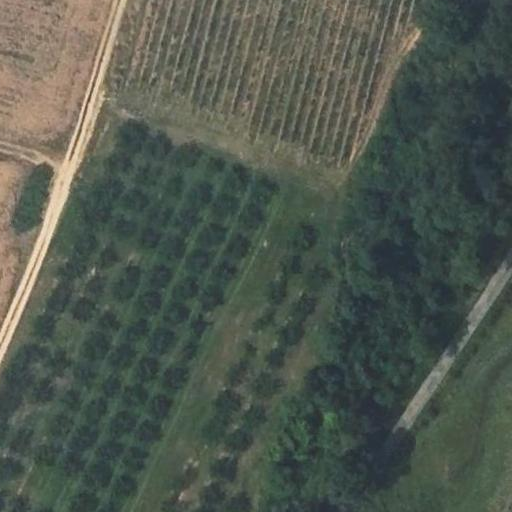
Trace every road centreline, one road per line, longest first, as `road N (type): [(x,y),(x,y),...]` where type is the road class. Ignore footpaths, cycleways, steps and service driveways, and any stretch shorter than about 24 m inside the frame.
road 1 (track): [(0,335),(77,172),(119,0)]
road 2 (unclassified): [(338,511),(511,257)]
